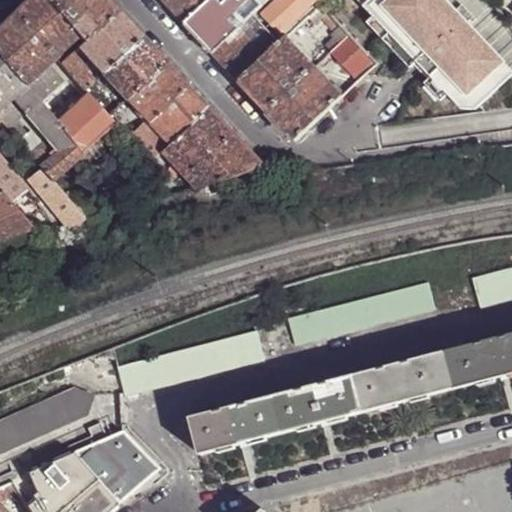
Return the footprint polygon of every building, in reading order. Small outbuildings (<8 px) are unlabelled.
[(26,0),(22,4),(16,9),(56,54),(57,55),(80,33),(50,0),(26,0)] [(50,0),(80,33),(87,40),(119,11),(109,0),(50,0)] [(161,0),(186,26),(212,0),(161,0)] [(224,0),(223,0),(212,0),(186,26),(203,44),(212,54),(268,0),(224,0)] [(268,0),(212,54),(225,69),(238,83),(286,38),(315,11),(320,6),(326,0),(268,0)] [(355,0),(373,18),(415,64),(429,79),(446,97),(460,112),(474,112),(511,77),(439,0),(355,0)] [(319,16),(324,11),(320,6),(315,11),(319,16)] [(0,52),(86,150),(100,137),(117,122),(110,116),(90,92),(83,99),(49,62),(56,54),(16,9),(0,24),(0,52)] [(119,11),(87,40),(80,46),(104,72),(143,36),(129,21),(119,11)] [(373,18),(366,25),(408,70),(415,64),(373,18)] [(153,47),(143,36),(104,72),(128,98),(167,62),(153,47)] [(330,52),(357,82),(375,64),(367,55),(347,36),(330,52)] [(255,100),(266,112),(314,67),(286,38),(238,83),(255,100)] [(76,50),(63,62),(87,88),(90,86),(100,75),(97,72),(93,76),(90,73),(92,72),(78,57),(81,54),(76,50)] [(0,116),(2,119),(4,122),(13,131),(21,141),(29,135),(15,120),(21,115),(17,110),(19,108),(10,99),(14,95),(59,147),(54,152),(44,142),(32,153),(41,163),(55,179),(86,150),(0,52),(0,116)] [(179,75),(167,62),(128,98),(149,122),(189,86),(179,75)] [(294,142),(314,124),(313,123),(315,122),(341,96),(314,67),(266,112),(280,127),(294,142)] [(429,79),(423,85),(439,104),(446,97),(429,79)] [(90,86),(87,88),(90,92),(110,116),(115,111),(90,86)] [(199,96),(189,86),(149,122),(171,146),(210,109),(199,96)] [(218,118),(210,109),(171,146),(168,149),(163,153),(170,161),(195,189),(266,170),(253,156),(218,118)] [(13,131),(4,122),(0,126),(8,135),(13,131)] [(117,122),(100,137),(104,143),(119,130),(121,127),(117,122)] [(131,138),(121,127),(119,130),(129,140),(131,138)] [(141,130),(131,138),(136,143),(145,134),(141,130)] [(157,137),(142,151),(154,163),(163,153),(168,149),(157,137)] [(163,153),(154,163),(146,171),(152,178),(170,161),(163,153)] [(0,159),(0,190),(4,195),(5,195),(19,181),(0,159)] [(55,179),(41,163),(34,170),(37,174),(31,181),(68,226),(90,220),(80,208),(55,179)] [(0,254),(39,237),(38,236),(4,195),(0,190),(0,254)] [(85,203),(80,208),(90,220),(99,218),(89,205),(87,207),(85,203)] [(511,298),(511,268),(508,269),(470,279),(478,307),(511,298)] [(432,309),(426,286),(346,303),(319,309),(286,318),(292,345),(432,309)] [(254,330),(114,366),(120,393),(121,395),(261,359),(254,330)] [(511,334),(188,418),(197,454),(210,451),(265,437),(339,418),(434,394),(511,373),(511,334)] [(73,391),(0,421),(0,456),(86,420),(94,398),(73,391)] [(73,455),(118,504),(159,468),(122,431),(74,453),(75,454),(73,455)] [(73,455),(10,482),(29,511),(108,511),(118,504),(73,455)] [(9,482),(0,485),(0,505),(18,497),(9,482)]
